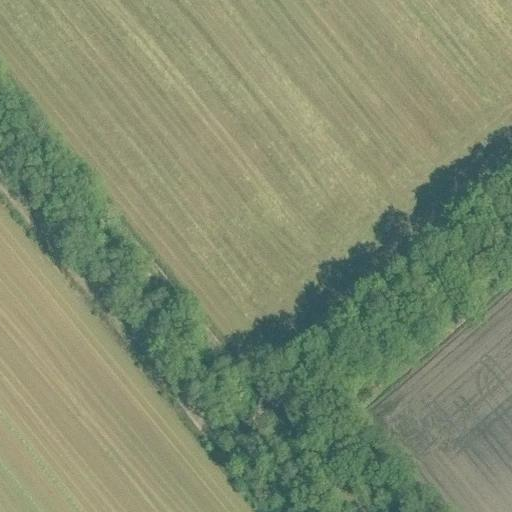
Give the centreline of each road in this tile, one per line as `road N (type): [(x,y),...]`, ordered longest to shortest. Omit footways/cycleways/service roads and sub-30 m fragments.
road 1 (track): [(268,407),(207,443),(0,189)]
road 2 (track): [(511,225),(268,407)]
road 3 (track): [(268,407),(355,511)]
